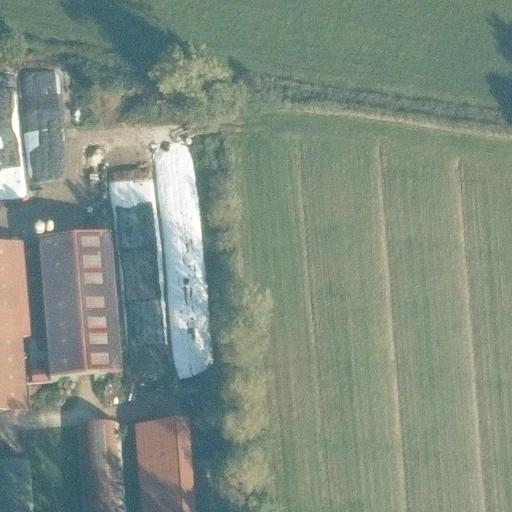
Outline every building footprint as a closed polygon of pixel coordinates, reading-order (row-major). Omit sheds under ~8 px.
[(74,71),(25,71),(25,95),(74,95),(74,71)] [(101,243),(0,250),(0,418),(27,417),(25,387),(112,381),(101,243)] [(78,428),(82,511),(122,511),(118,426),(78,428)] [(189,511),(184,426),(130,430),(136,511),(189,511)] [(31,511),(29,466),(0,467),(0,511),(31,511)]
